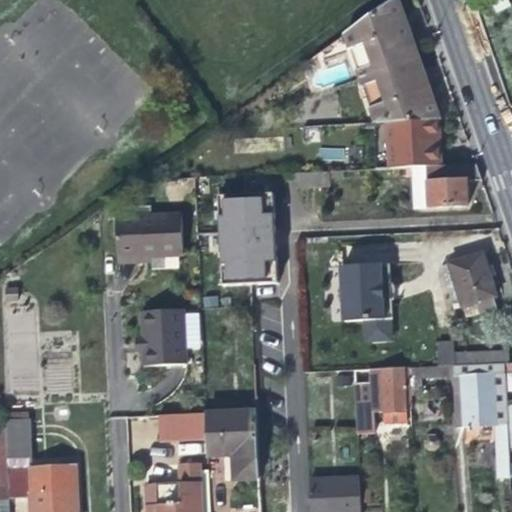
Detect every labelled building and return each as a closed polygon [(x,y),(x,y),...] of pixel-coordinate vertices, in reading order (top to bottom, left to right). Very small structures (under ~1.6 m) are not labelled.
[(349,42),(359,71),(412,42),(407,26),(400,6),(349,42)] [(359,71),(362,81),(419,62),(412,42),(359,71)] [(428,89),(419,62),(362,81),(377,123),(388,122),(437,119),(439,119),(428,89)] [(391,167),(416,166),(429,166),(440,165),(438,141),(437,119),(388,122),(391,167)] [(429,166),(431,206),(469,204),(469,180),(483,180),(477,163),(440,165),(429,166)] [(417,206),(431,206),(429,166),(416,166),(417,206)] [(322,171),(296,173),(297,185),(323,184),(322,171)] [(274,194),(219,197),(223,287),(278,284),(277,246),(273,247),(273,241),(272,232),(276,232),(274,194)] [(116,218),(118,260),(150,258),(183,257),(181,215),(116,218)] [(461,303),(463,308),(476,304),(480,314),(497,307),(494,298),(498,296),(492,276),(484,254),(449,265),(461,303)] [(150,258),(118,260),(119,269),(139,268),(151,268),(150,258)] [(365,266),(344,267),(347,322),(394,320),(393,300),(386,300),(385,285),(393,285),(392,265),(365,266)] [(454,306),(461,303),(449,265),(442,267),(454,306)] [(393,285),(385,285),(386,300),(393,300),(399,299),(398,284),(393,285)] [(138,341),(139,369),(185,366),(182,311),(137,314),(138,341)] [(455,354),(454,343),(439,344),(440,367),(454,366),(462,366),(507,364),(511,364),(510,352),(455,354)] [(462,366),(465,428),(482,427),(495,426),(497,478),(511,478),(511,452),(508,406),(507,364),(462,366)] [(421,378),(455,376),(454,366),(440,367),(410,368),(410,378),(421,378)] [(457,428),(465,428),(462,366),(454,366),(455,376),(457,428)] [(373,413),(384,412),(408,411),(406,369),(371,371),(370,371),(373,413)] [(421,394),(421,378),(410,378),(411,395),(421,394)] [(357,402),(359,435),(368,435),(367,402),(357,402)] [(246,479),(260,478),(259,452),(257,410),(207,412),(208,437),(209,454),(232,452),(234,479),(246,479)] [(207,412),(207,411),(164,414),(165,440),(208,437),(207,412)] [(409,425),(408,411),(384,412),(385,426),(396,425),(409,425)] [(31,474),(29,423),(7,424),(8,446),(10,499),(32,498),(32,511),(79,511),(78,473),(44,475),(44,473),(31,474)] [(176,456),(204,453),(202,440),(175,443),(176,456)] [(0,511),(10,511),(10,499),(8,446),(0,446),(0,511)] [(202,511),(199,463),(179,464),(180,484),(146,486),(146,511),(202,511)] [(361,483),(311,486),(311,511),(362,511),(362,507),(361,483)]
